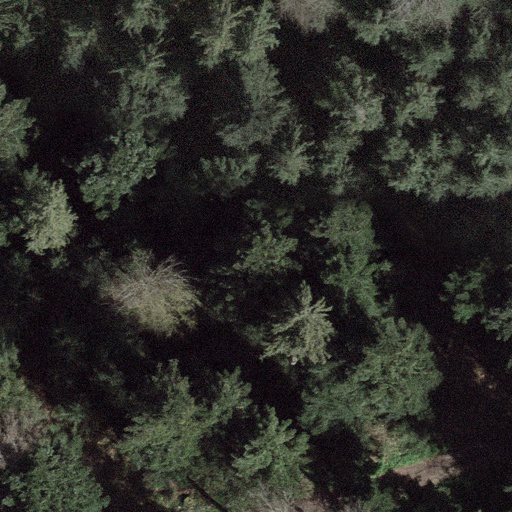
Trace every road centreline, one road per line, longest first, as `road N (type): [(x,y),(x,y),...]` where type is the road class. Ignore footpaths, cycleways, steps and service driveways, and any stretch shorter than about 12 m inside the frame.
road 1 (track): [(511,438),(477,454),(233,511)]
road 2 (track): [(233,0),(159,9),(13,78),(0,74)]
